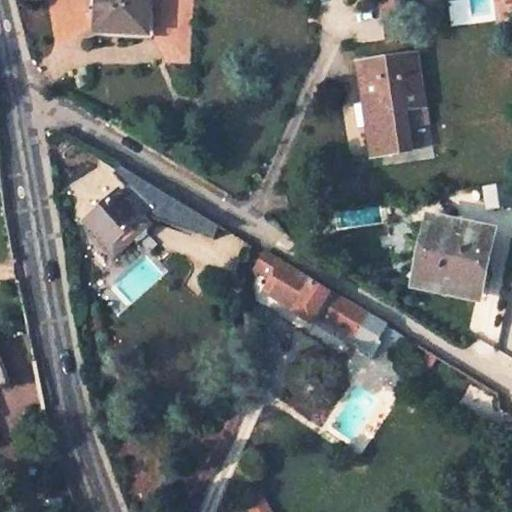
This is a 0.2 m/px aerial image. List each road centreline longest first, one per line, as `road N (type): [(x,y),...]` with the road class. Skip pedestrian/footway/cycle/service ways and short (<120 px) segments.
road 1 (residential): [(7,104),(57,122),(511,395)]
road 2 (secondary): [(7,104),(68,418),(109,511)]
